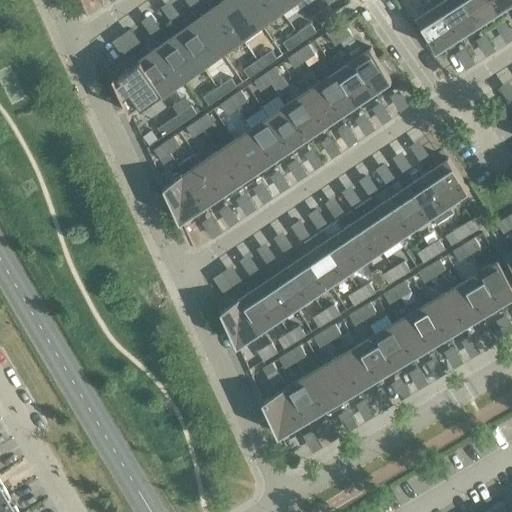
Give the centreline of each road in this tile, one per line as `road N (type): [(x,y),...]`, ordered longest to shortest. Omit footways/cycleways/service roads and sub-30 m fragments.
road 1 (residential): [(179,274),(443,102)]
road 2 (residential): [(283,500),(511,363)]
road 3 (residential): [(179,274),(73,45)]
road 4 (residential): [(283,500),(179,274)]
road 5 (residential): [(0,390),(75,511)]
road 6 (residential): [(443,102),(370,0)]
